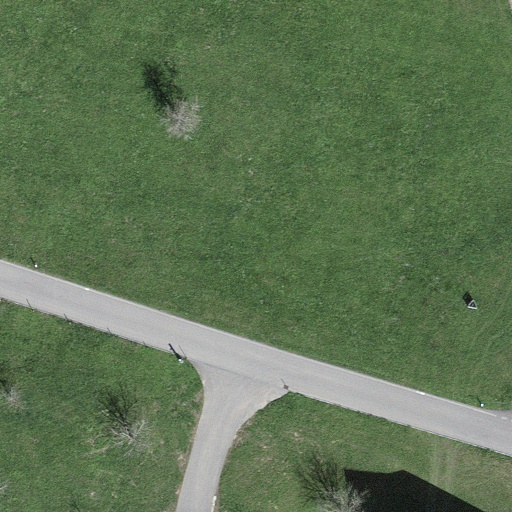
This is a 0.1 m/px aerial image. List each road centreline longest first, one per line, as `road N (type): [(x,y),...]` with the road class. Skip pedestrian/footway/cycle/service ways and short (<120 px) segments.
road 1 (unclassified): [(511,441),(0,279)]
road 2 (track): [(241,358),(202,511)]
